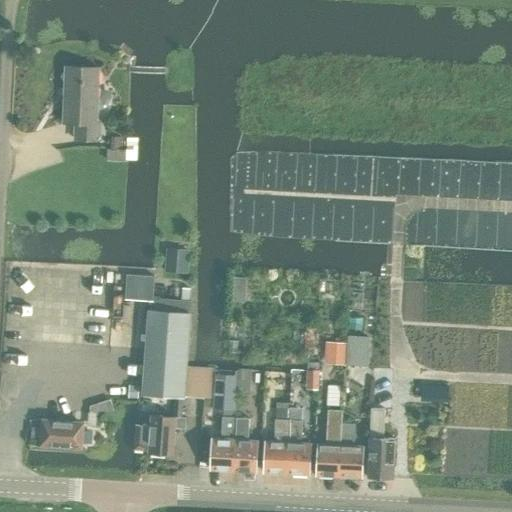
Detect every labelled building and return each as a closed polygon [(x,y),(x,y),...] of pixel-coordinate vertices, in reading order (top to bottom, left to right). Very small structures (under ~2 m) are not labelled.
[(98,141),(99,124),(94,124),(98,70),(67,68),(64,123),(76,123),(75,140),(98,141)] [(121,137),(107,137),(107,149),(121,149),(121,137)] [(126,149),(107,149),(107,160),(126,161),(126,149)] [(165,250),(164,271),(187,272),(188,251),(165,250)] [(127,273),(125,299),(148,301),(153,301),(153,297),(155,275),(127,273)] [(233,292),(233,300),(244,301),(245,293),(233,292)] [(145,351),(142,394),(175,396),(174,416),(182,416),(184,396),(203,398),(206,367),(186,365),(190,301),(161,299),(161,298),(153,297),(153,301),(148,301),(145,351)] [(347,343),(346,351),(366,353),(367,337),(347,335),(347,343)] [(336,343),(335,364),(345,364),(346,351),(347,343),(336,343)] [(320,362),(308,361),(307,388),(319,388),(320,362)] [(203,398),(203,406),(212,407),(212,409),(234,410),(236,375),(217,374),(217,367),(206,367),(203,398)] [(237,369),(236,394),(249,394),(251,370),(237,369)] [(420,397),(434,397),(435,385),(421,384),(420,397)] [(130,385),(129,396),(138,397),(139,385),(130,385)] [(288,419),(289,408),(289,404),(276,403),(275,419),(274,419),(273,442),(265,441),(263,471),(285,473),(288,419)] [(289,408),(288,419),(285,473),(307,474),(309,444),(301,443),(302,420),(301,420),(302,408),(289,408)] [(339,476),(341,423),(342,410),(327,409),(325,445),(319,444),(318,474),(339,476)] [(392,479),(395,439),(384,438),(386,410),(371,410),(368,477),(392,479)] [(136,424),(135,450),(149,450),(149,453),(174,454),(176,426),(186,427),(187,417),(182,416),(174,416),(152,415),(151,425),(136,424)] [(212,469),(234,470),(236,417),(222,416),(221,437),(214,437),(212,469)] [(249,417),(236,417),(234,470),(256,471),(257,440),(249,439),(249,417)] [(41,439),(41,444),(81,447),(82,423),(42,420),(42,427),(41,439)] [(362,447),(354,446),(355,423),(343,423),(341,423),(339,476),(360,477),(362,447)] [(41,439),(42,427),(32,426),(31,439),(41,439)]
